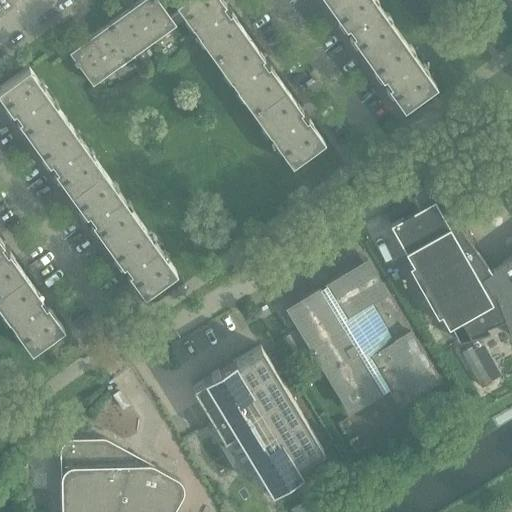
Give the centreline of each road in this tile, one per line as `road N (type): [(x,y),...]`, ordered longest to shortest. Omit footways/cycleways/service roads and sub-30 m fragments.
road 1 (residential): [(381,150),(363,204),(335,230),(137,352),(0,167)]
road 2 (residential): [(381,150),(273,0)]
